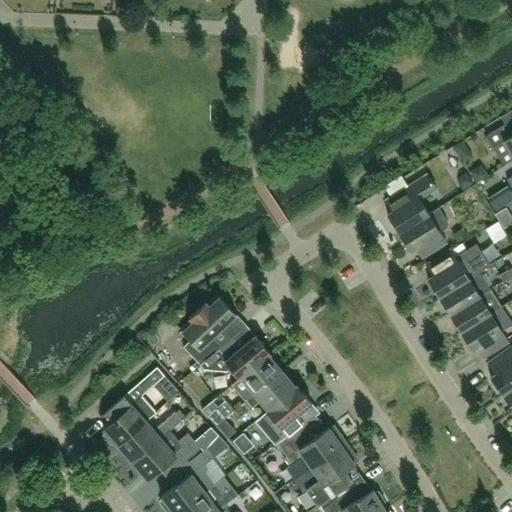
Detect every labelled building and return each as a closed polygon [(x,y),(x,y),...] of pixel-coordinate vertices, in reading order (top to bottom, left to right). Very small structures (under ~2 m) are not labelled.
[(505,124),(486,136),(493,147),(504,165),(511,160),(511,134),(505,124)] [(427,175),(411,185),(386,201),(392,211),(387,214),(399,232),(428,214),(419,198),(435,188),(427,175)] [(439,207),(428,214),(399,232),(410,250),(415,247),(421,257),(446,242),(440,232),(447,228),(448,222),(439,207)] [(511,235),(509,231),(497,238),(506,252),(511,248),(511,235)] [(428,279),(439,297),(479,272),(488,266),(477,248),(458,260),(451,250),(426,265),(433,276),(428,279)] [(479,272),(439,297),(450,314),(490,289),(479,272)] [(461,331),(501,306),(490,289),(450,314),(461,331)] [(221,347),(221,346),(212,337),(236,314),(219,295),(209,305),(205,302),(189,317),(192,321),(181,331),(190,340),(183,346),(200,364),(200,365),(221,347)] [(511,324),(501,306),(461,331),(472,349),(477,346),(483,357),(508,341),(502,331),(511,324)] [(232,337),(221,346),(221,347),(200,365),(203,369),(227,371),(230,368),(239,378),(268,353),(268,354),(270,353),(255,335),(242,345),(238,345),(232,337)] [(503,394),(511,387),(511,347),(511,346),(488,363),(495,373),(490,377),(503,394)] [(268,354),(268,353),(239,378),(239,379),(232,385),(239,393),(240,393),(246,400),(282,370),(268,354)] [(116,443),(118,445),(146,420),(155,412),(141,396),(164,375),(157,367),(101,416),(108,424),(103,428),(105,430),(103,435),(111,443),(116,443)] [(267,410),(266,411),(296,387),(295,386),(282,370),(246,400),(252,408),(260,401),(267,410)] [(299,413),(312,403),(297,385),(295,386),(296,387),(266,411),(255,421),(275,444),(304,424),(299,417),(299,413)] [(511,407),(511,387),(503,394),(511,407)] [(208,416),(216,425),(224,418),(216,409),(208,416)] [(154,430),(146,420),(118,445),(133,462),(170,430),(182,419),(175,412),(154,430)] [(216,425),(228,438),(236,431),(224,418),(216,425)] [(286,456),(284,458),(296,477),(311,467),(345,442),(333,425),(329,428),(329,427),(309,441),(302,430),(279,446),(286,456)] [(148,479),(175,455),(183,464),(187,461),(187,460),(201,447),(188,432),(179,440),(170,430),(133,462),(148,479)] [(308,495),(311,494),(318,504),(319,503),(343,487),(344,486),(352,481),(345,470),(354,463),(358,460),(345,442),(311,467),(296,477),(308,495)] [(168,511),(173,511),(176,511),(214,484),(204,471),(207,468),(205,464),(214,457),(207,447),(188,462),(187,461),(183,464),(191,473),(161,496),(163,498),(161,503),(168,511)] [(234,480),(244,489),(257,476),(248,466),(234,480)] [(214,511),(227,503),(238,495),(231,486),(221,494),(214,484),(176,511),(214,511)] [(343,487),(319,503),(324,511),(381,511),(385,510),(383,505),(385,501),(379,491),(374,491),(373,489),(362,495),(359,495),(352,486),(347,490),(344,486),(343,487)] [(238,511),(239,511),(237,511),(236,511),(229,511),(227,503),(214,511),(238,511)]
